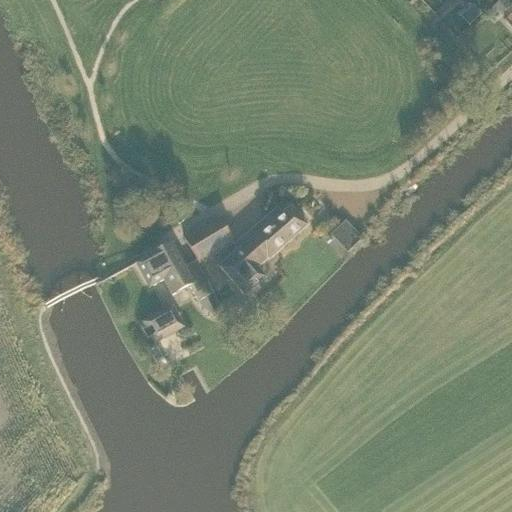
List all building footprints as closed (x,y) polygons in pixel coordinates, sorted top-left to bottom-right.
[(217,267),(244,297),(265,279),(256,269),(268,259),(269,260),(306,227),(290,209),(283,215),(278,210),(234,247),(237,250),(217,267)] [(216,217),(182,238),(199,265),(233,245),(216,217)] [(184,269),(171,245),(140,263),(136,265),(149,289),(164,281),(172,297),(190,287),(195,296),(209,287),(195,263),(184,269)] [(225,320),(219,308),(212,311),(219,323),(225,320)] [(143,324),(150,338),(176,324),(169,310),(143,324)]
